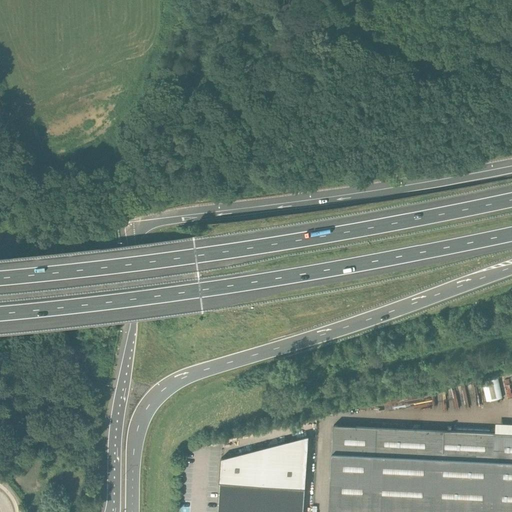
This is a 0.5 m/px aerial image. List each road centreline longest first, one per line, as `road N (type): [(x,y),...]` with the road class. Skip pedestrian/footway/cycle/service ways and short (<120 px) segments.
road 1 (motorway): [(511,170),(133,229),(112,511)]
road 2 (motorway): [(0,312),(251,283),(511,235)]
road 3 (motorway): [(511,198),(260,245),(0,273)]
road 4 (motorway): [(131,511),(139,420),(174,381),(511,268)]
